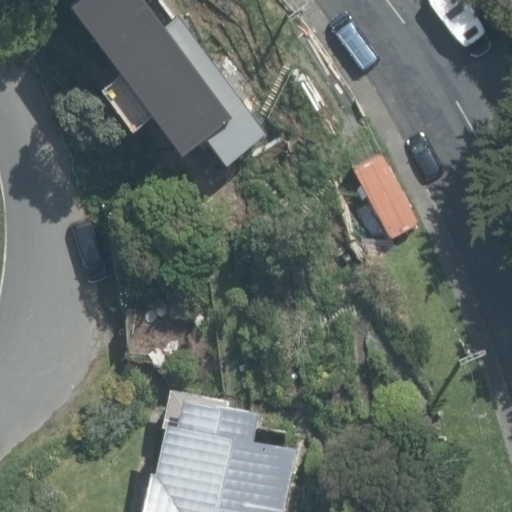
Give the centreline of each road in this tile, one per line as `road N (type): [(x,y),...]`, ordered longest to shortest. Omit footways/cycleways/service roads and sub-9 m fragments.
road 1 (residential): [(0,88),(42,186),(49,277),(30,369),(0,401)]
road 2 (residential): [(382,0),(477,139),(511,228)]
